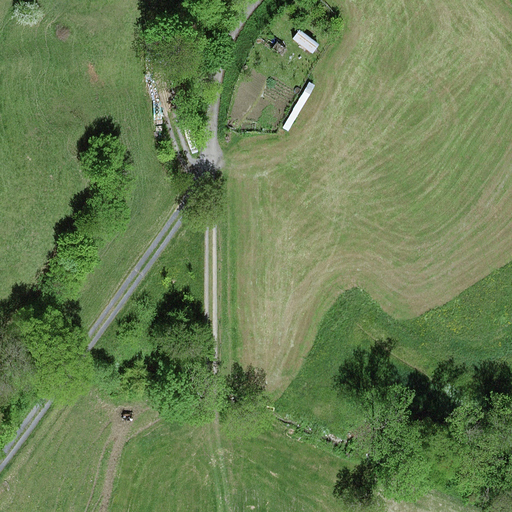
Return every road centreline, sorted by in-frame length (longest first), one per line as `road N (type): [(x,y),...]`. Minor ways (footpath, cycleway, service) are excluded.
road 1 (track): [(256,0),(220,55),(198,187),(0,462)]
road 2 (track): [(162,30),(158,61),(176,141),(207,167),(210,379)]
